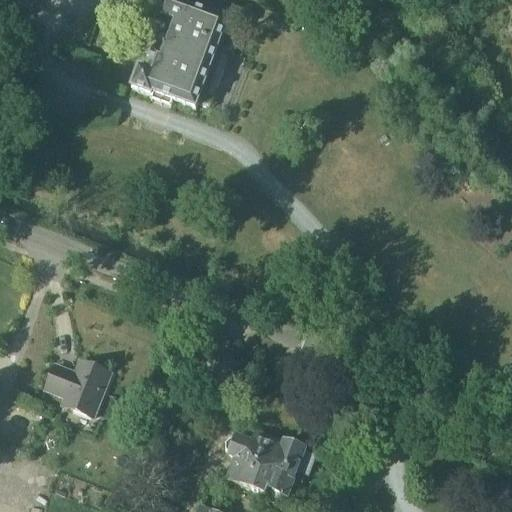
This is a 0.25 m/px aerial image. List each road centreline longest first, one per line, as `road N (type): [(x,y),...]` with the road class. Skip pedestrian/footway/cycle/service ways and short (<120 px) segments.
road 1 (tertiary): [(511,440),(0,223)]
road 2 (unknown): [(58,246),(0,408)]
